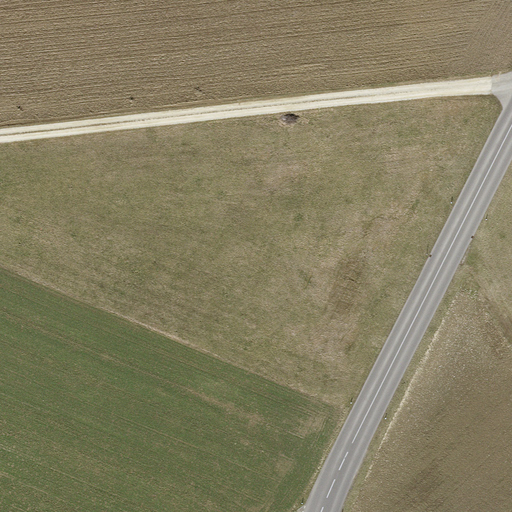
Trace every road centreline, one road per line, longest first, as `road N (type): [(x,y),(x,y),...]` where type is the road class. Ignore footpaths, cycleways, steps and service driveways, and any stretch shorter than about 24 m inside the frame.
road 1 (track): [(0,134),(511,81)]
road 2 (tertiary): [(324,511),(511,130)]
